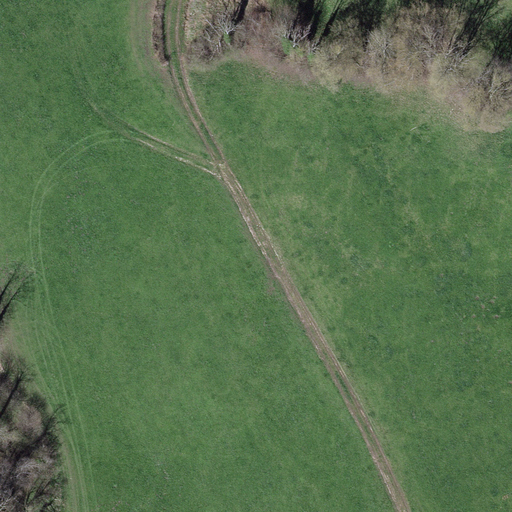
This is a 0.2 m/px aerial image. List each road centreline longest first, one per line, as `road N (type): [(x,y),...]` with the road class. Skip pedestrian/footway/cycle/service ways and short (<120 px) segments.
road 1 (track): [(220,169),(329,363),(400,511)]
road 2 (track): [(58,0),(87,82),(115,123),(159,150),(220,169)]
road 3 (track): [(175,0),(171,42),(220,169)]
